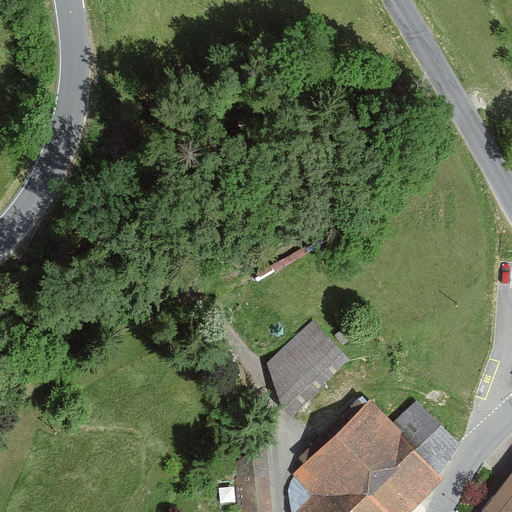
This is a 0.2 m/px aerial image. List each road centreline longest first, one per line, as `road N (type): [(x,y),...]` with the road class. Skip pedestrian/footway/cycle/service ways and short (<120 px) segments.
road 1 (tertiary): [(0,244),(51,174),(62,141),(75,60),(69,0)]
road 2 (tertiary): [(394,0),(511,200)]
road 3 (tertiary): [(511,412),(471,456),(441,511)]
